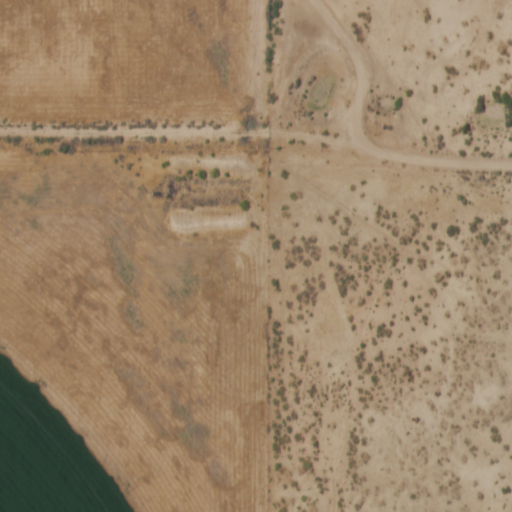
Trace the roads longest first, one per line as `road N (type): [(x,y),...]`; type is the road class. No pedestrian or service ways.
road 1 (residential): [(372,151),(0,147)]
road 2 (residential): [(372,151),(511,165)]
